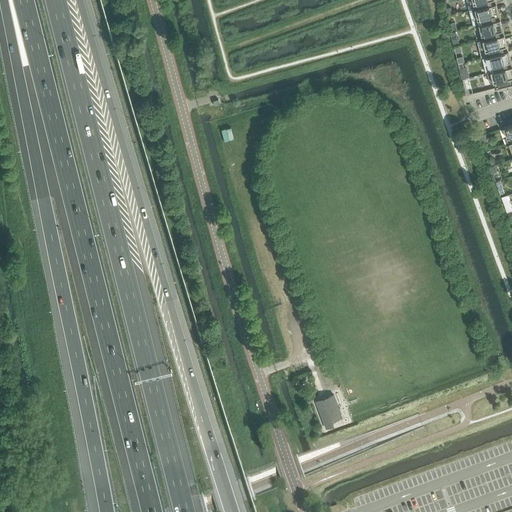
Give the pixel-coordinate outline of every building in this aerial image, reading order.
[(496,0),(466,0),(469,10),(497,3),(496,0)] [(501,19),(497,3),(469,10),(473,26),(501,19)] [(473,26),(480,24),(484,40),(505,34),(501,19),(473,26)] [(449,33),(453,46),(459,45),(455,31),(449,33)] [(488,55),(509,50),(505,34),(484,40),(478,41),(482,57),(488,55)] [(492,71),(511,65),(511,61),(509,50),(488,55),(492,71)] [(511,65),(492,71),(488,72),(490,82),(494,81),(496,87),(511,83),(511,65)] [(485,133),(480,135),(483,143),(488,141),(485,133)] [(492,167),(491,168),(493,174),(494,173),(498,172),(497,170),(501,168),(499,164),(496,166),(492,167)] [(334,425),(332,421),(342,417),(333,394),(316,400),(326,428),(334,425)]
